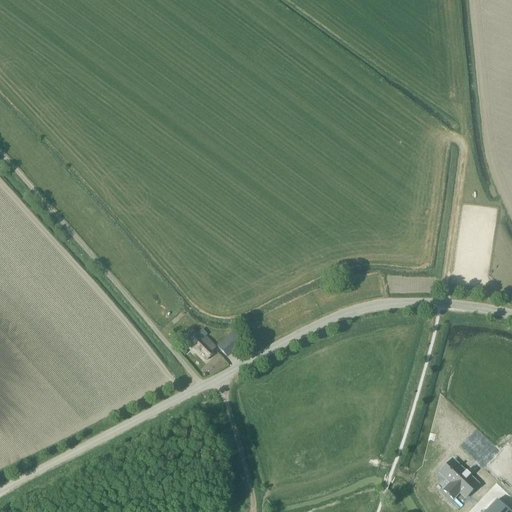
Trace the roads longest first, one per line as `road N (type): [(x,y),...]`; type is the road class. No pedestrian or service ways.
road 1 (unclassified): [(511,315),(440,303),(377,305),(323,322),(218,377)]
road 2 (unclassified): [(0,490),(218,377)]
road 3 (track): [(443,304),(463,135)]
road 4 (track): [(252,511),(218,377)]
